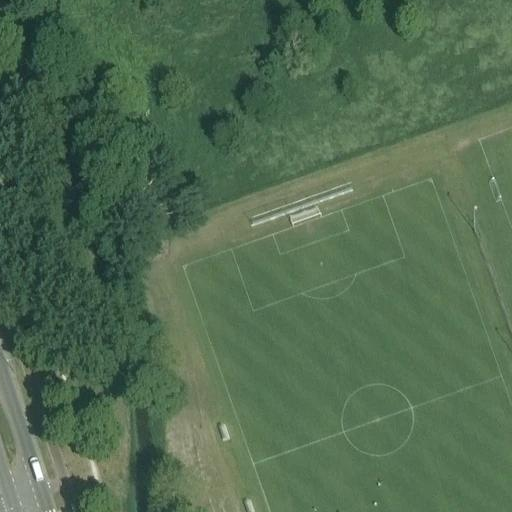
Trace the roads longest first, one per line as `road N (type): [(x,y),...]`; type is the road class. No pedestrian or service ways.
road 1 (track): [(511,106),(170,228)]
road 2 (tertiary): [(47,511),(0,372)]
